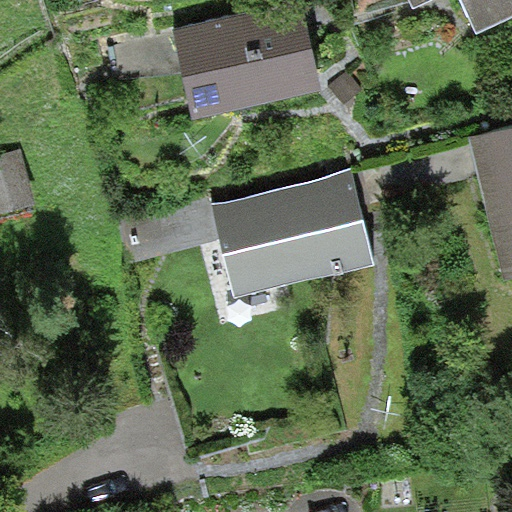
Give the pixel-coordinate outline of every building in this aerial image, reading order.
[(511,0),(412,0),(416,7),(431,0),(460,0),(476,36),(511,19),(511,0)] [(120,78),(185,75),(194,120),(322,90),(301,1),(176,29),(113,43),(120,78)] [(349,72),(332,87),(345,103),(363,88),(349,72)] [(511,123),(468,134),(502,279),(511,276),(511,123)] [(22,149),(0,154),(0,215),(37,206),(22,149)] [(354,168),(122,224),(132,263),(223,241),(237,298),(377,264),(354,168)] [(511,380),(495,385),(511,450),(511,449),(511,380)] [(265,394),(175,418),(189,474),(280,451),(265,394)]
